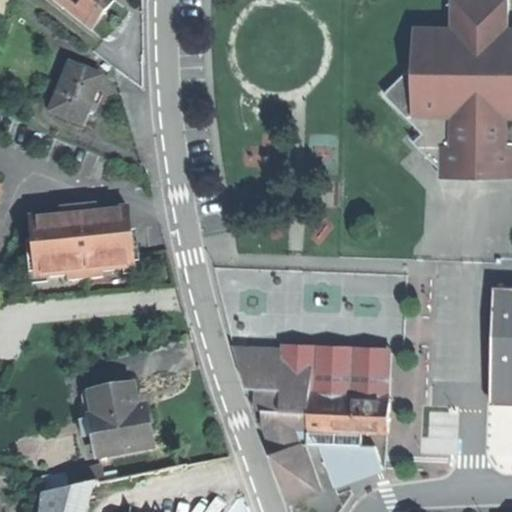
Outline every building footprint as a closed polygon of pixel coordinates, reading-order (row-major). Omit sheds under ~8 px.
[(0,0),(0,11),(7,14),(12,0),(0,0)] [(54,0),(91,30),(103,15),(114,0),(54,0)] [(511,31),(508,28),(508,0),(451,0),(450,26),(414,63),(384,93),(422,133),(414,142),(439,168),(471,168),(471,178),(485,178),(485,169),(511,169),(511,31)] [(414,63),(450,26),(415,26),(414,63)] [(105,78),(70,63),(46,114),(84,132),(105,78)] [(471,168),(439,168),(439,178),(471,178),(471,168)] [(511,178),(511,169),(485,169),(485,178),(511,178)] [(60,214),(29,217),(34,269),(49,267),(49,275),(57,274),(58,280),(103,275),(102,269),(121,267),(120,259),(134,257),(130,230),(128,205),(96,209),(96,204),(60,208),(60,214)] [(511,286),(491,286),(489,403),(511,404),(511,286)] [(281,346),(233,344),(246,386),(256,387),(254,409),(262,432),(266,431),(271,448),(267,449),(288,505),(325,491),(306,443),(320,443),(334,486),(385,469),(376,442),(362,442),(362,431),(389,431),(392,352),(392,345),(337,343),(281,340),(281,346)] [(132,385),(88,393),(98,454),(151,445),(148,425),(145,407),(136,408),(132,385)] [(43,507),(42,511),(174,511),(187,464),(42,494),(41,506),(43,507)] [(67,471),(70,487),(105,480),(102,464),(67,471)]
